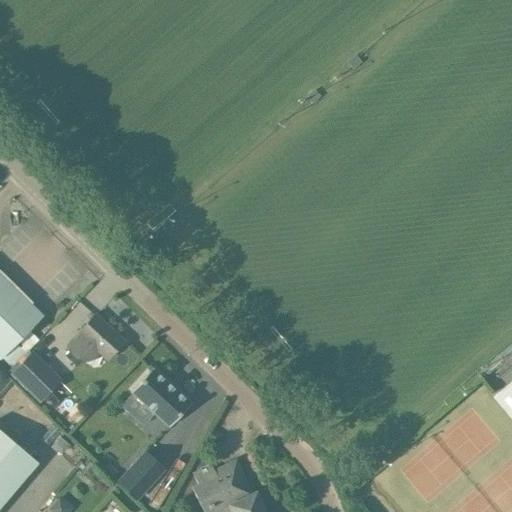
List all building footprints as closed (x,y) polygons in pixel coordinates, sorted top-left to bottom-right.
[(0,358),(41,316),(0,275),(0,358)] [(77,332),(79,334),(68,349),(86,365),(98,351),(107,359),(123,342),(93,315),(77,332)] [(60,378),(30,350),(9,372),(39,400),(60,378)] [(192,401),(153,366),(132,389),(170,424),(192,401)] [(0,509),(38,465),(0,432),(0,509)] [(166,464),(147,447),(118,478),(137,495),(166,464)] [(204,511),(215,511),(228,506),(252,494),(235,460),(213,470),(211,465),(192,474),(197,485),(193,488),(204,511)] [(252,494),(228,506),(230,511),(264,511),(255,492),(252,494)]
